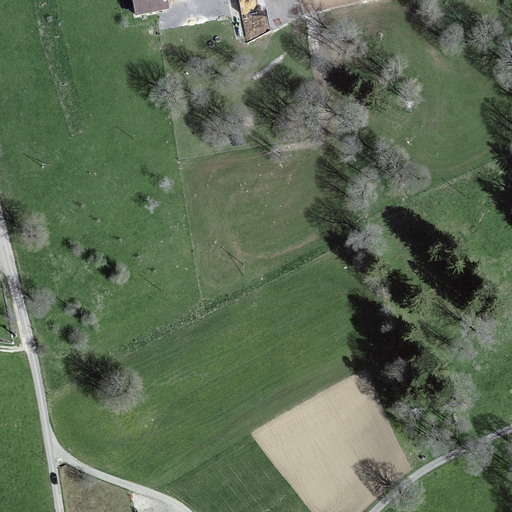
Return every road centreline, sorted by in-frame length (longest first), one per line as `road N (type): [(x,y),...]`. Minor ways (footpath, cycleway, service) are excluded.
road 1 (unclassified): [(52,452),(0,230)]
road 2 (unclassified): [(511,430),(378,511)]
road 3 (unclassified): [(178,511),(52,452)]
